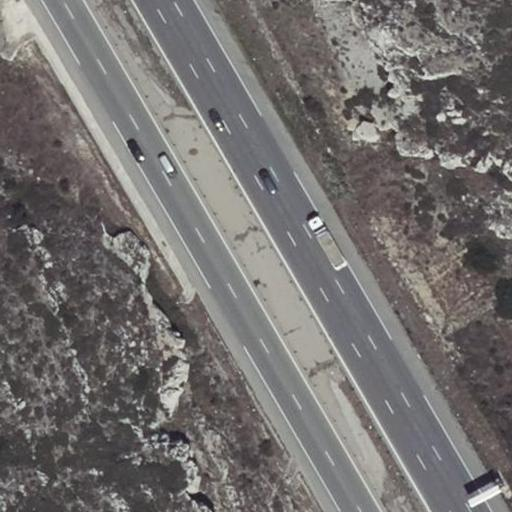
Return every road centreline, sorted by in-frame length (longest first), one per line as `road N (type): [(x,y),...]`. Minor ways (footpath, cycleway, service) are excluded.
road 1 (motorway): [(56,0),(360,511)]
road 2 (motorway): [(459,511),(162,0)]
